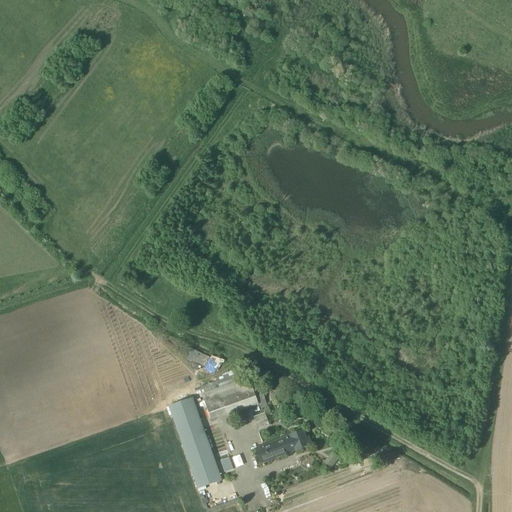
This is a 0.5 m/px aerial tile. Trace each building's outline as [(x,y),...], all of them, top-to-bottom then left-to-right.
[(204,369),(209,358),(188,348),(182,359),(204,369)] [(202,394),(211,422),(258,405),(261,411),(267,408),(264,398),(270,396),(268,388),(261,391),(256,377),(249,380),(248,378),(202,394)] [(225,480),(196,396),(173,405),(202,488),(225,480)] [(253,416),(258,429),(268,425),(263,413),(253,416)] [(305,438),(302,431),(290,436),(291,436),(256,450),(261,463),(296,450),(296,451),(311,445),(308,437),(305,438)] [(228,457),(219,460),(223,472),(232,469),(228,457)] [(335,464),(328,459),(324,464),(331,469),(335,464)]
